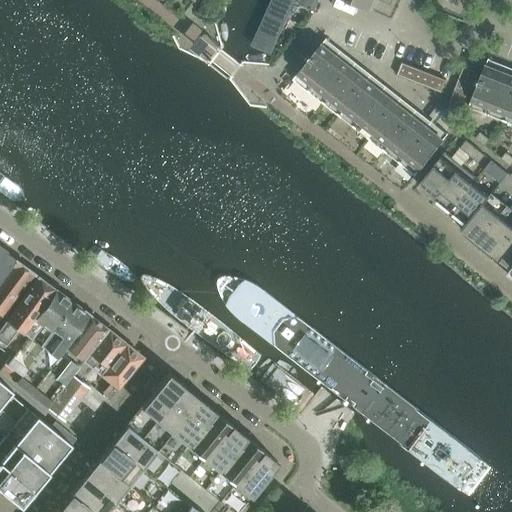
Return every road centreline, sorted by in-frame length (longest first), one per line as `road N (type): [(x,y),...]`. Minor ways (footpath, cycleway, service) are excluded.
road 1 (residential): [(36,511),(171,345)]
road 2 (residential): [(171,345),(0,221)]
road 3 (residential): [(302,487),(299,443),(171,345)]
road 4 (residential): [(265,93),(322,16),(402,23)]
